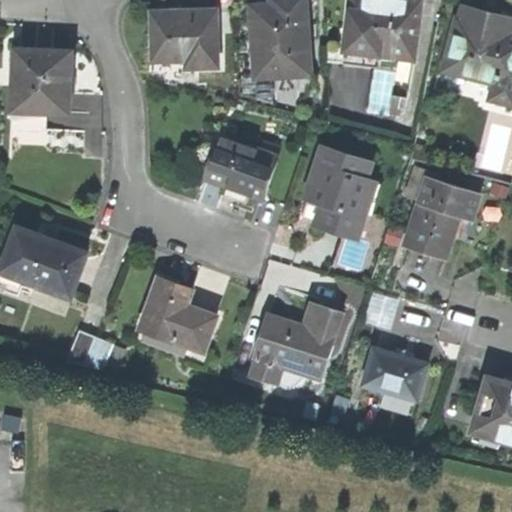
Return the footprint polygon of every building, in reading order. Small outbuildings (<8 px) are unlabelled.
[(253,6),(258,77),(312,75),(306,0),(272,0),(273,6),(253,6)] [(351,0),(344,61),(381,67),(383,55),(415,59),(422,0),(419,0),(351,0)] [(457,18),(443,71),(495,84),(491,99),(511,104),(511,31),(511,26),(511,18),(486,12),(465,7),(462,19),(457,18)] [(194,69),(219,68),(217,14),(185,14),(166,14),(167,21),(154,22),(156,74),(194,78),(194,69)] [(52,50),(16,49),(13,129),(46,131),(47,112),(71,113),(72,91),(74,55),(52,54),(52,50)] [(265,201),(281,159),(223,136),(213,161),(206,178),(241,191),(242,195),(262,202),(265,201)] [(384,185),(369,180),(374,163),(324,147),(307,198),(311,200),(308,209),(320,213),(316,225),(329,229),(359,239),(370,203),(377,205),(384,185)] [(466,244),(481,195),(429,179),(408,247),(448,260),(450,251),(454,240),(466,244)] [(73,298),(90,252),(78,247),(20,226),(0,277),(0,286),(20,295),(26,280),(73,298)] [(141,329),(146,331),(143,339),(191,357),(189,361),(208,367),(213,354),(207,352),(220,318),(188,306),(194,290),(175,284),(161,278),(141,329)] [(306,327),(269,315),(256,358),(258,358),(252,376),(279,385),(296,384),(300,370),(306,372),(305,374),(322,379),(342,315),(312,306),(310,314),(306,327)] [(97,336),(83,331),(71,361),(86,365),(97,336)] [(114,342),(97,336),(86,365),(105,370),(114,342)] [(408,358),(376,348),(365,384),(417,399),(428,364),(408,358)] [(484,400),(472,438),(498,446),(501,436),(511,439),(511,374),(505,373),(502,384),(490,380),(487,389),(482,388),(478,399),(484,400)]
